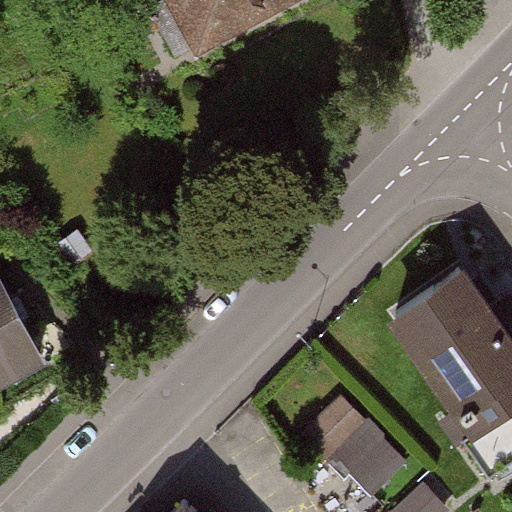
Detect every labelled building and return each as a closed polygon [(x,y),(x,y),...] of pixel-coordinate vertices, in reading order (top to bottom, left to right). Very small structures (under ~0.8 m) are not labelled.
[(166,0),(194,56),(306,0),(166,0)] [(511,348),(449,256),(374,307),(488,475),(511,458),(511,348)] [(0,360),(23,349),(0,302),(0,360)] [(337,381),(286,429),(318,463),(327,453),(368,496),(409,456),(337,381)] [(425,478),(383,511),(450,511),(452,511),(425,478)] [(156,511),(177,511),(167,502),(156,511)]
